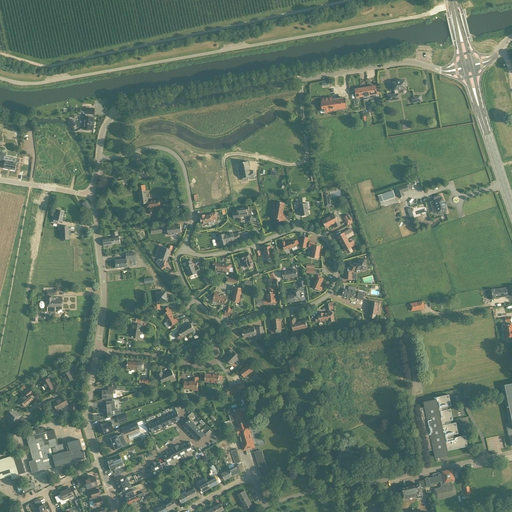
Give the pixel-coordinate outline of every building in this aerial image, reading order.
[(388,96),(388,101),(400,99),(399,94),(398,94),(397,90),(406,89),(404,81),(393,83),(394,91),(395,95),(388,96)] [(375,86),(368,88),(370,98),(375,97),(375,98),(377,98),(378,102),(381,101),(379,87),(375,88),(375,86)] [(364,100),(370,99),(370,98),(368,88),(362,89),(363,97),(364,100)] [(356,98),(363,97),(362,89),(355,90),(356,98)] [(337,111),(336,110),(347,108),(345,99),(333,101),(332,97),(320,99),(322,110),(324,109),(324,112),(337,111)] [(93,115),(94,109),(86,108),(85,117),(82,117),(81,129),(84,129),(85,130),(85,131),(88,131),(88,130),(90,130),(90,126),(92,126),(93,118),(92,118),(92,115),(93,115)] [(4,160),(3,168),(15,170),(16,163),(18,164),(19,159),(16,158),(16,163),(4,160)] [(248,179),(254,178),(254,175),(254,171),(250,172),(248,162),(240,163),(241,168),(240,168),(242,178),(247,177),(248,179)] [(142,205),(147,204),(148,204),(148,202),(147,197),(145,185),(138,186),(140,200),(141,200),(142,205)] [(402,192),(408,190),(406,185),(396,189),(399,198),(404,196),(402,192)] [(445,211),(446,210),(442,197),(441,197),(440,195),(433,198),(434,200),(434,201),(432,202),(436,213),(438,212),(438,213),(439,213),(440,215),(446,213),(445,211)] [(305,199),(300,200),(300,202),(294,203),(295,207),(299,207),(299,209),(300,209),(301,216),(309,215),(308,208),(307,203),(305,203),(305,199)] [(159,200),(148,202),(148,204),(147,204),(148,214),(154,213),(153,208),(160,207),(159,200)] [(286,214),(283,214),(284,203),(277,202),(275,213),(274,212),(273,218),(274,219),(274,221),(284,222),(286,214)] [(233,212),(233,214),(232,215),(233,217),(234,217),(234,218),(248,216),(247,212),(249,211),(248,207),(237,209),(237,211),(233,212)] [(57,224),(58,221),(62,222),(64,212),(56,210),(56,211),(55,211),(55,213),(53,223),(57,224)] [(214,225),(213,222),(214,222),(214,220),(217,219),(216,212),(209,214),(209,215),(205,216),(205,215),(200,216),(201,224),(208,223),(209,226),(214,225)] [(330,216),(322,220),(326,227),(333,224),(336,228),(341,225),(338,220),(337,218),(336,217),(334,214),(330,216)] [(181,232),(180,225),(166,227),(166,228),(164,228),(165,231),(167,231),(168,236),(176,234),(176,233),(181,232)] [(68,226),(60,227),(60,240),(68,239),(68,226)] [(354,235),(350,229),(337,236),(345,251),(355,245),(352,241),(349,243),(347,238),(354,235)] [(111,247),(111,245),(120,244),(119,236),(118,231),(111,233),(112,237),(102,239),(104,246),(108,246),(108,247),(111,247)] [(240,239),(238,233),(233,234),(232,233),(225,235),(224,234),(218,235),(219,241),(218,241),(219,247),(227,245),(226,243),(240,239)] [(297,250),(296,247),(297,246),(296,245),(298,244),(297,240),(295,241),(294,241),(290,243),(290,242),(285,244),(284,241),(280,242),(284,250),(289,248),(289,250),(291,249),(293,252),(297,250)] [(315,243),(309,242),(308,248),(312,248),(311,252),(312,252),(311,257),(314,258),(315,259),(315,258),(318,259),(321,246),(315,245),(315,243)] [(162,261),(158,264),(162,269),(166,266),(164,264),(165,263),(165,264),(166,261),(167,261),(169,254),(170,254),(173,246),(169,245),(167,248),(162,246),(159,254),(161,255),(160,258),(162,259),(162,261)] [(257,256),(261,255),(260,253),(264,252),(266,259),(273,258),(273,253),(272,253),(271,246),(263,247),(264,249),(259,251),(259,250),(256,252),(257,256)] [(116,268),(127,267),(136,266),(134,252),(125,253),(126,259),(115,261),(116,268)] [(253,266),(249,254),(241,257),(242,261),(243,260),(246,268),(253,266)] [(190,260),(185,262),(186,266),(185,266),(188,271),(187,271),(189,276),(197,273),(196,272),(199,271),(198,267),(195,268),(192,263),(191,263),(190,260)] [(344,280),(351,280),(352,275),(351,275),(351,272),(351,271),(351,272),(355,270),(355,271),(360,270),(360,271),(367,269),(364,260),(358,262),(353,264),(349,265),(350,267),(347,268),(347,272),(345,272),(345,276),(344,276),(344,280)] [(215,271),(224,272),(229,272),(230,265),(225,265),(226,264),(216,264),(216,263),(213,263),(212,267),(215,268),(215,271)] [(282,272),(283,279),(297,276),(296,270),(282,272)] [(274,282),(278,280),(274,272),(270,274),(274,282)] [(318,276),(317,276),(312,288),(320,292),(322,288),(319,287),(323,279),(320,278),(321,277),(318,276)] [(489,300),(511,296),(511,295),(511,286),(510,287),(488,290),(489,300)] [(232,293),(234,293),(232,302),(234,303),(236,304),(236,303),(239,303),(240,295),(241,295),(242,289),(235,287),(233,287),(232,293)] [(264,305),(276,304),(276,302),(274,287),(268,287),(269,292),(266,293),(267,300),(263,300),(264,305)] [(343,293),(342,296),(350,298),(350,297),(354,298),(355,297),(357,297),(357,299),(363,300),(364,293),(358,292),(358,294),(355,293),(356,291),(344,289),(343,289),(343,292),(342,293),(343,293)] [(301,299),(299,290),(293,292),(293,295),(287,296),(287,298),(287,302),(288,302),(298,300),(298,299),(301,299)] [(157,292),(157,302),(168,302),(168,292),(157,292)] [(212,295),(210,300),(217,302),(217,301),(226,304),(228,297),(218,294),(219,293),(215,292),(214,295),(212,295)] [(54,312),(54,309),(62,309),(62,298),(51,298),(51,297),(47,297),(47,313),(54,312)] [(409,303),(411,311),(424,309),(423,301),(409,303)] [(334,306),(334,302),(326,304),(327,310),(333,309),(333,306),(334,306)] [(378,303),(371,302),(370,313),(370,314),(369,317),(375,318),(375,314),(376,315),(378,307),(379,307),(380,304),(378,304),(378,303)] [(163,315),(165,319),(170,327),(176,323),(178,322),(176,319),(174,320),(172,317),(173,316),(168,308),(164,310),(166,313),(163,315)] [(328,320),(329,322),(334,321),(332,312),(330,312),(330,311),(327,312),(327,313),(323,314),(323,313),(318,314),(318,315),(317,315),(318,317),(315,318),(315,322),(318,322),(328,320)] [(299,322),(296,323),(294,319),(294,317),(288,319),(288,320),(290,328),(292,327),(293,331),(297,330),(307,328),(306,325),(306,323),(305,320),(299,322)] [(281,330),(281,324),(280,324),(280,318),(276,318),(275,318),(275,319),(271,319),(272,326),(273,330),(269,331),(270,337),(275,337),(275,335),(281,334),(280,330),(281,330)] [(189,334),(191,332),(193,335),(196,333),(193,328),(194,327),(192,323),(190,324),(185,327),(178,332),(179,334),(176,336),(179,339),(181,338),(189,333),(189,334)] [(131,337),(139,339),(140,334),(141,334),(142,329),(143,329),(143,326),(131,324),(130,332),(132,333),(131,337)] [(250,329),(242,331),(242,334),(242,335),(243,335),(244,338),(248,337),(249,337),(256,335),(257,334),(258,339),(264,338),(263,332),(257,332),(257,330),(255,330),(254,327),(249,328),(250,329)] [(37,346),(37,360),(37,359),(45,359),(45,360),(45,346),(45,347),(37,347),(37,346)] [(230,355),(226,360),(231,365),(235,361),(239,365),(243,360),(231,349),(228,353),(230,355)] [(137,369),(137,370),(143,370),(144,362),(137,362),(127,361),(126,369),(137,369)] [(246,367),(239,372),(244,377),(246,380),(250,378),(247,375),(250,373),(255,370),(252,367),(253,367),(252,366),(249,362),(245,365),(246,367)] [(62,379),(65,383),(72,379),(71,377),(73,376),(69,368),(64,370),(66,373),(63,374),(65,377),(62,379)] [(165,382),(174,378),(171,371),(166,373),(167,374),(163,375),(162,371),(155,374),(159,382),(161,381),(162,383),(165,382)] [(215,374),(205,374),(204,382),(210,382),(210,383),(218,383),(218,381),(222,381),(222,376),(219,376),(215,375),(215,374)] [(47,376),(48,378),(41,382),(47,392),(54,388),(50,382),(53,380),(50,375),(47,376)] [(197,391),(197,385),(198,385),(198,378),(197,377),(192,377),(192,381),(189,381),(189,382),(184,382),(184,390),(192,390),(192,391),(197,391)] [(506,424),(508,435),(511,434),(511,383),(501,386),(508,423),(506,424)] [(103,399),(113,398),(116,398),(116,393),(115,393),(114,387),(108,387),(108,390),(102,391),(103,399)] [(25,395),(18,400),(17,401),(17,402),(19,405),(20,405),(21,404),(24,407),(33,400),(30,396),(33,394),(28,388),(23,392),(25,395)] [(434,398),(424,400),(424,402),(425,407),(420,408),(429,451),(434,450),(436,458),(436,457),(446,455),(446,451),(467,446),(465,435),(454,438),(453,435),(458,434),(455,423),(445,425),(444,422),(452,420),(450,409),(442,411),(441,408),(451,406),(448,395),(434,398)] [(53,411),(55,409),(56,411),(67,405),(63,397),(52,403),(53,404),(50,406),(50,407),(52,410),(53,411)] [(104,417),(112,416),(111,410),(115,410),(114,401),(106,402),(107,404),(102,405),(104,417)] [(176,412),(171,415),(174,422),(180,419),(180,420),(180,419),(177,413),(180,412),(178,406),(175,408),(177,412),(176,412)] [(27,423),(25,420),(24,421),(20,418),(19,413),(12,411),(8,416),(9,422),(14,423),(18,427),(19,426),(20,427),(23,427),(27,423)] [(125,412),(116,415),(118,421),(127,417),(125,412)] [(190,419),(183,425),(183,426),(187,429),(193,423),(195,422),(191,418),(194,414),(192,412),(187,416),(190,419)] [(237,413),(229,416),(231,421),(236,420),(238,428),(236,428),(238,435),(239,435),(243,450),(254,447),(249,431),(250,431),(248,425),(246,425),(241,412),(237,413)] [(169,425),(169,424),(173,422),(174,422),(171,415),(165,417),(169,425)] [(163,427),(163,428),(169,425),(169,424),(169,425),(165,417),(160,420),(163,427)] [(154,423),(157,430),(160,428),(163,427),(160,420),(154,423)] [(113,429),(111,422),(104,424),(103,424),(99,425),(102,434),(106,432),(113,429)] [(137,422),(127,426),(130,432),(139,428),(137,422)] [(148,425),(151,433),(152,432),(157,430),(154,423),(148,425)] [(193,423),(187,429),(189,431),(191,433),(197,427),(193,423)] [(197,427),(191,433),(194,437),(201,431),(197,427)] [(54,466),(55,467),(54,464),(57,464),(63,464),(63,465),(63,464),(62,461),(63,460),(71,458),(72,462),(85,458),(86,458),(84,450),(83,451),(80,439),(81,439),(58,445),(57,445),(53,430),(54,430),(53,430),(46,432),(45,428),(38,431),(39,431),(37,432),(37,431),(32,432),(31,432),(32,436),(26,437),(26,438),(33,460),(28,462),(31,473),(32,473),(54,466)] [(201,431),(194,437),(198,441),(205,434),(201,431)] [(122,434),(117,436),(111,439),(112,442),(110,443),(112,447),(114,446),(116,450),(122,447),(122,446),(126,444),(122,434)] [(189,456),(188,456),(189,458),(193,456),(190,451),(193,449),(190,442),(189,442),(186,444),(183,446),(189,456)] [(177,445),(175,446),(180,456),(183,454),(185,458),(188,456),(189,456),(183,446),(182,444),(178,447),(177,445)] [(169,451),(169,453),(170,453),(175,463),(178,462),(178,461),(177,458),(180,456),(175,446),(173,447),(174,449),(169,451)] [(124,456),(128,454),(126,450),(119,454),(121,457),(113,460),(108,462),(109,466),(122,461),(125,460),(124,456)] [(176,464),(175,463),(170,453),(169,453),(163,456),(166,463),(170,461),(172,466),(176,464)] [(12,480),(19,478),(18,475),(13,458),(12,456),(0,459),(0,478),(10,475),(12,480)] [(20,456),(13,458),(18,475),(25,472),(20,456)] [(113,474),(114,476),(126,471),(122,461),(109,466),(111,471),(115,470),(116,473),(113,474)] [(150,466),(153,471),(162,467),(164,471),(167,469),(167,468),(166,466),(164,462),(161,464),(159,461),(156,463),(156,462),(152,464),(153,465),(150,466)] [(239,464),(229,470),(232,476),(240,472),(239,469),(241,467),(239,464)] [(212,479),(207,482),(210,488),(219,483),(221,482),(216,474),(218,473),(213,465),(210,467),(214,473),(210,476),(212,479)] [(232,476),(229,470),(225,472),(224,471),(220,473),(221,473),(219,474),(221,479),(223,477),(224,480),(232,476)] [(443,472),(443,473),(445,483),(451,481),(454,481),(454,479),(458,478),(457,471),(452,472),(452,470),(443,472)] [(425,480),(427,488),(429,487),(431,486),(431,484),(440,482),(441,485),(441,488),(435,489),(434,495),(437,500),(437,499),(440,498),(452,496),(455,496),(456,490),(453,486),(451,481),(445,483),(443,473),(438,474),(439,476),(429,478),(428,478),(427,477),(425,479),(425,480)] [(80,479),(77,480),(78,485),(85,483),(86,489),(97,485),(94,476),(85,479),(84,477),(80,479)] [(117,484),(119,487),(120,487),(120,486),(129,482),(127,477),(118,481),(119,483),(117,484)] [(403,498),(418,495),(418,498),(423,498),(421,490),(426,489),(424,480),(419,481),(419,485),(400,489),(403,498)] [(121,487),(123,491),(128,489),(132,487),(129,482),(120,486),(120,487),(121,487)] [(131,508),(145,502),(145,501),(146,500),(146,498),(143,492),(137,495),(137,493),(136,493),(135,491),(138,490),(138,491),(147,487),(145,482),(128,489),(123,491),(121,492),(121,493),(121,492),(122,494),(121,494),(123,498),(124,498),(125,502),(126,501),(127,503),(126,504),(128,507),(130,506),(131,508)] [(210,488),(207,482),(199,486),(198,484),(196,485),(199,492),(201,491),(202,492),(210,488)] [(185,491),(186,493),(189,499),(197,495),(196,493),(199,492),(196,485),(193,487),(194,489),(191,490),(190,489),(185,491)] [(69,488),(64,490),(68,498),(73,496),(73,497),(76,496),(74,490),(71,491),(69,488)] [(90,492),(91,498),(95,497),(100,495),(98,489),(90,492)] [(65,500),(68,498),(64,490),(59,492),(60,494),(55,497),(57,502),(60,501),(61,504),(65,503),(66,501),(65,500)] [(176,493),(173,494),(175,497),(178,503),(181,502),(181,504),(189,499),(186,493),(185,491),(177,496),(176,493)] [(252,506),(248,498),(244,491),(238,494),(246,509),(252,506)] [(91,507),(92,507),(97,506),(103,504),(101,498),(96,499),(95,497),(91,498),(92,498),(89,499),(90,502),(89,502),(90,507),(91,507)] [(173,500),(165,504),(168,511),(176,506),(175,505),(178,503),(175,497),(172,498),(173,500)] [(36,508),(37,511),(39,511),(46,509),(44,504),(40,506),(38,500),(34,502),(35,505),(33,505),(35,508),(36,508)]
